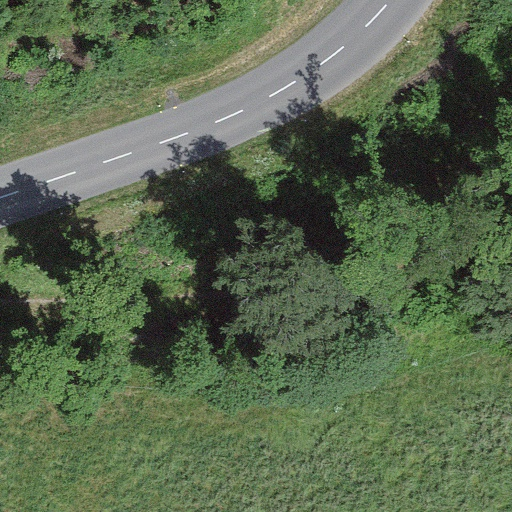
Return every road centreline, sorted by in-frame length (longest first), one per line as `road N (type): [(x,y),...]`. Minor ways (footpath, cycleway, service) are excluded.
road 1 (track): [(0,302),(381,260),(511,218)]
road 2 (tertiary): [(390,0),(331,56),(241,112),(0,198)]
